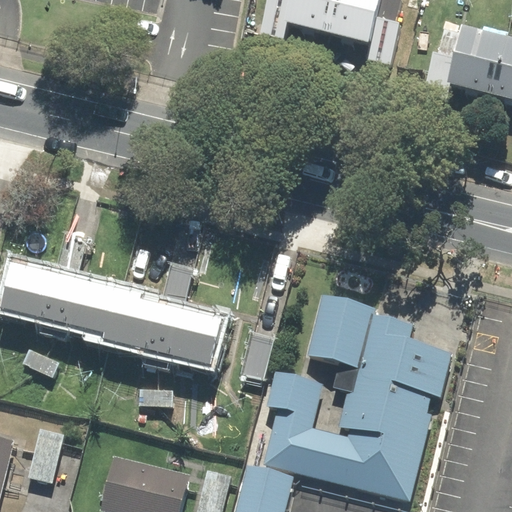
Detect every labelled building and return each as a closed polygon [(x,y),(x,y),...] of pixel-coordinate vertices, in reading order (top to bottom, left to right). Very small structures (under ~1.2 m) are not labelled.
[(402,4),(385,0),(270,0),(261,38),(286,44),(288,35),(370,54),(368,65),(391,70),(400,31),(396,30),(402,4)] [(448,105),(450,97),(511,110),(511,52),(445,37),(440,62),(434,61),(426,99),(448,105)] [(88,244),(68,239),(59,278),(78,283),(88,244)] [(193,275),(173,270),(163,311),(183,316),(193,275)] [(3,322),(106,348),(105,352),(211,378),(222,333),(142,313),(143,308),(15,276),(3,322)] [(377,313),(320,300),(306,361),(362,375),(377,313)] [(286,380),(265,470),(411,504),(452,331),(379,315),(351,438),(311,429),(321,388),(286,380)] [(274,345),(253,339),(243,381),(264,386),(274,345)] [(28,354),(22,370),(53,381),(58,366),(28,354)] [(139,393),(139,412),(177,411),(176,393),(139,393)] [(66,439),(42,433),(30,481),(54,487),(66,439)] [(0,496),(12,448),(0,445),(0,496)] [(180,511),(188,482),(112,463),(100,511),(180,511)] [(283,511),(291,478),(251,469),(240,511),(283,511)] [(224,511),(232,480),(208,474),(198,511),(224,511)]
